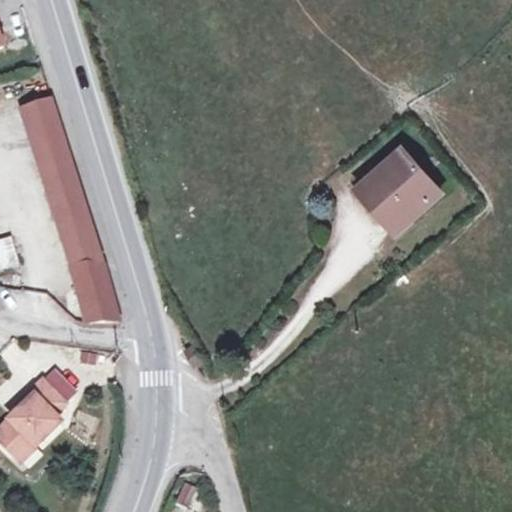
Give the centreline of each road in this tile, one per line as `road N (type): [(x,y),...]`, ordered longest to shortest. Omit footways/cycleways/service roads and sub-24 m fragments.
road 1 (secondary): [(153,344),(55,0)]
road 2 (residential): [(0,319),(24,331),(153,344)]
road 3 (unclassified): [(231,511),(204,436),(158,401)]
